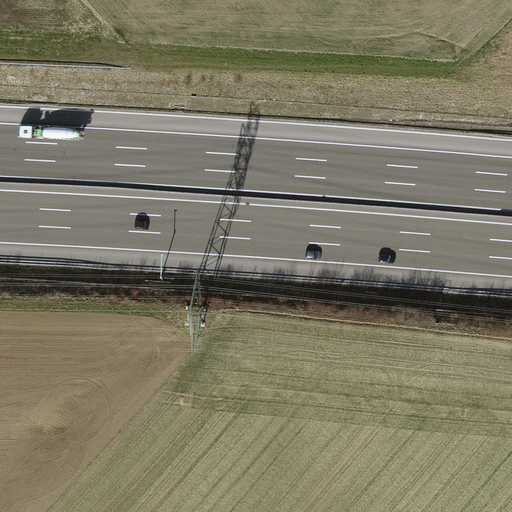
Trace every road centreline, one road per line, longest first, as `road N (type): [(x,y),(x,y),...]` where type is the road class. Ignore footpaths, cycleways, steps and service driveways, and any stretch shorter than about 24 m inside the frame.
road 1 (motorway): [(0,216),(511,250)]
road 2 (motorway): [(511,184),(0,150)]
road 3 (track): [(139,62),(0,55)]
